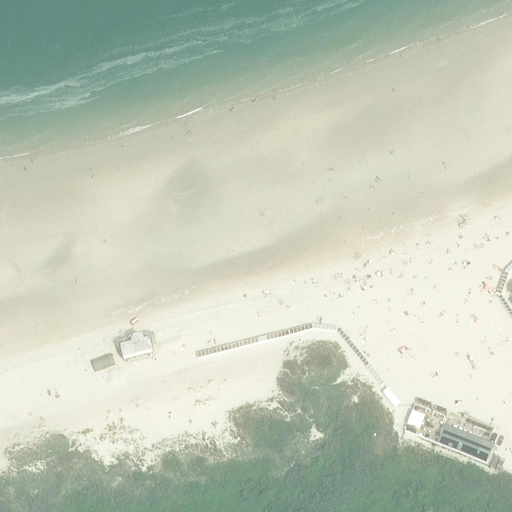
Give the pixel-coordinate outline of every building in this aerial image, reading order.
[(300,320),(301,325),(321,320),(320,315),(300,320)] [(326,317),(323,321),(344,334),(346,330),(326,317)] [(278,325),(280,330),(299,326),(298,321),(278,325)] [(256,330),(257,335),(277,330),(276,326),(256,330)] [(233,336),(235,341),(254,335),(253,330),(233,336)] [(393,386),(349,332),(345,336),(389,390),(393,386)] [(120,349),(123,361),(152,353),(149,341),(143,343),(142,340),(139,338),(135,339),(133,339),(130,343),(131,346),(120,349)] [(403,398),(397,392),(392,397),(403,409),(409,404),(403,398)] [(415,416),(406,410),(398,422),(406,428),(415,416)] [(483,443),(445,428),(438,445),(475,460),(488,466),(493,453),(481,448),(483,443)]
